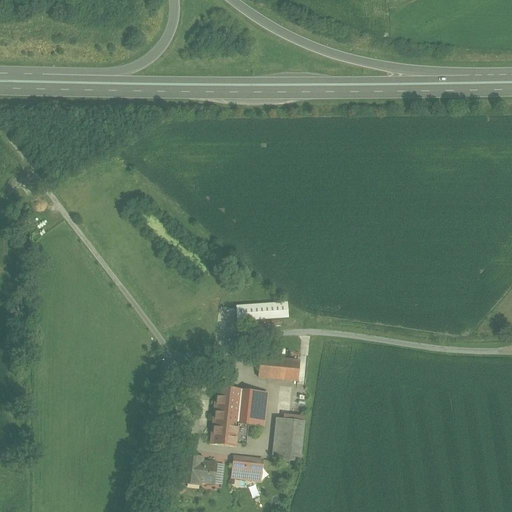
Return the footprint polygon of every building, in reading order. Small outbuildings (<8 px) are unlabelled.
[(282,296),(232,300),(232,311),(283,307),(282,296)] [(294,348),(254,345),(252,365),(292,368),(294,348)] [(258,379),(211,374),(205,431),(229,433),(230,419),(239,420),(240,412),(254,413),(258,379)] [(296,409),(268,405),(263,446),(291,449),(296,409)] [(197,444),(183,442),(180,470),(199,472),(200,469),(214,470),(216,450),(197,448),(197,444)] [(252,447),(229,445),(227,466),(250,469),(252,447)]
